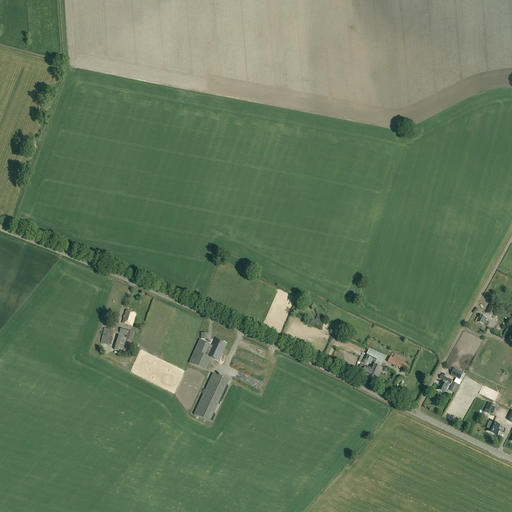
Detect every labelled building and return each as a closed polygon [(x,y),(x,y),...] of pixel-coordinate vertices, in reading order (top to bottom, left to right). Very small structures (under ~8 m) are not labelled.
[(486,313),(494,316),(498,309),(490,305),(486,313)] [(136,314),(127,311),(123,323),(133,326),(136,314)] [(486,321),(487,318),(480,315),(476,322),(484,326),(484,325),(487,327),(489,323),(486,321)] [(313,325),(322,329),(325,321),(317,317),(313,325)] [(107,345),(111,330),(105,329),(101,343),(107,345)] [(122,353),(124,347),(127,338),(126,338),(119,336),(114,350),(122,353)] [(219,363),(227,344),(216,339),(213,346),(200,340),(189,364),(205,371),(211,359),(219,363)] [(383,369),(375,365),(375,363),(380,365),(384,358),(368,351),(367,354),(364,360),(363,363),(365,364),(367,361),(369,358),(373,359),(370,368),(366,367),(363,374),(369,377),(376,380),(379,375),(380,375),(383,369)] [(395,366),(398,361),(390,357),(388,363),(395,366)] [(455,369),(452,376),(460,380),(464,373),(455,369)] [(213,373),(194,415),(210,422),(230,381),(213,373)] [(445,378),(446,377),(442,375),(440,379),(443,381),(449,384),(450,385),(453,380),(450,379),(449,380),(445,378)] [(438,390),(444,393),(449,384),(443,381),(438,390)] [(485,413),(491,416),(496,406),(489,403),(485,413)] [(490,422),(486,432),(497,436),(500,430),(498,430),(499,426),(490,422)]
